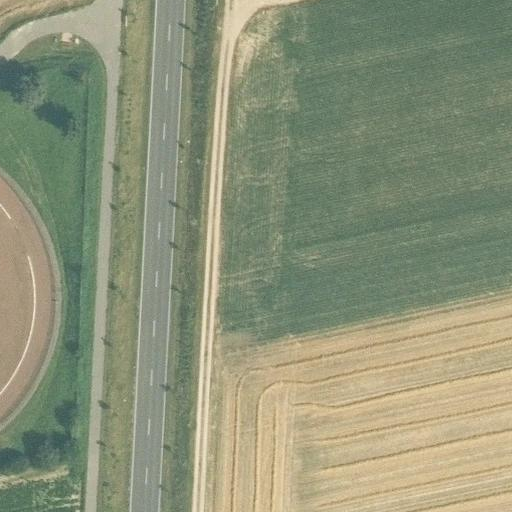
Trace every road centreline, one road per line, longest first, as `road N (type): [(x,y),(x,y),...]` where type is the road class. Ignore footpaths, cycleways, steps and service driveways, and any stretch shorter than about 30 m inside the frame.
road 1 (track): [(231,0),(198,511)]
road 2 (secondary): [(141,511),(168,0)]
road 3 (track): [(90,511),(114,0)]
road 4 (track): [(0,54),(44,27),(113,19)]
